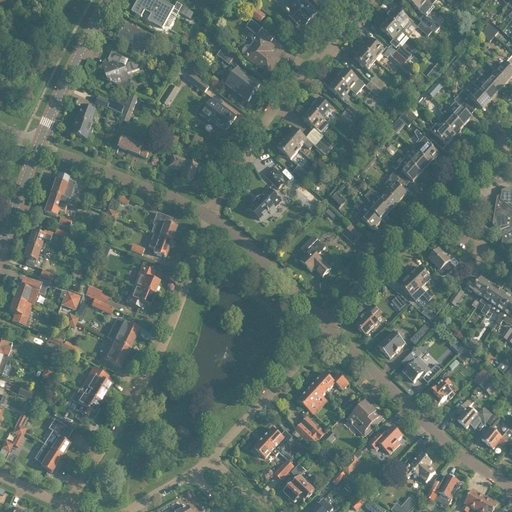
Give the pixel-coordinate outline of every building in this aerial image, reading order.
[(161,0),(136,0),(131,11),(142,17),(145,11),(152,15),(149,20),(164,29),(164,28),(165,26),(174,9),(175,8),(175,7),(161,0)] [(300,18),(305,24),(316,12),(303,0),(286,0),(286,1),(285,3),(284,5),(284,7),(284,9),(286,11),(288,13),(287,14),(295,22),(300,18)] [(432,4),(427,0),(407,0),(424,14),(432,4)] [(175,8),(174,9),(178,12),(188,18),(192,11),(178,2),(175,7),(175,8)] [(231,7),(235,11),(241,7),(238,2),(231,7)] [(396,8),(388,18),(401,30),(410,20),(396,8)] [(250,15),(259,22),(264,16),(255,9),(250,15)] [(422,21),(435,32),(440,26),(427,15),(422,21)] [(401,30),(388,18),(379,28),(393,40),(390,43),(396,48),(407,35),(401,30)] [(257,35),(262,28),(250,19),(245,26),(257,35)] [(415,26),(426,36),(431,30),(420,20),(415,26)] [(117,37),(134,45),(132,49),(142,54),(151,36),(125,22),(117,37)] [(497,27),(501,31),(505,26),(501,22),(497,27)] [(488,24),(484,29),(494,37),(498,32),(488,24)] [(494,37),(484,29),(480,34),(489,42),(494,37)] [(272,46),(269,43),(257,35),(254,33),(251,37),(252,40),(253,41),(250,46),(249,45),(245,45),(242,50),(242,53),(268,73),(278,59),(270,53),(269,49),(272,46)] [(161,34),(157,41),(175,50),(179,44),(161,34)] [(407,61),(396,51),(390,46),(388,48),(386,47),(384,50),(370,39),(362,48),(376,60),(380,54),(387,58),(389,55),(402,66),(406,62),(407,61)] [(452,48),(458,53),(462,48),(456,42),(452,48)] [(401,46),(396,51),(407,61),(412,55),(401,46)] [(223,47),(219,53),(230,61),(234,56),(223,47)] [(367,70),(376,60),(362,48),(354,58),(367,70)] [(131,85),(130,81),(127,73),(139,69),(141,66),(127,59),(124,66),(119,63),(122,56),(111,51),(107,59),(109,62),(102,64),(104,73),(103,77),(106,79),(118,85),(128,90),(131,85)] [(450,64),(456,69),(465,60),(459,55),(450,64)] [(502,77),(507,81),(511,76),(511,68),(505,62),(499,68),(488,58),(485,61),(496,71),(502,77)] [(406,62),(402,66),(407,71),(411,66),(406,62)] [(437,64),(432,70),(437,74),(442,68),(437,64)] [(225,83),(248,101),(254,93),(255,91),(260,84),(251,77),(250,79),(236,68),(225,83)] [(355,94),(364,84),(358,79),(345,68),(342,72),(340,71),(338,71),(336,74),(336,76),(337,77),(336,78),(350,90),(355,94)] [(476,70),(483,76),(485,73),(479,68),(476,70)] [(479,90),(491,100),(499,91),(488,80),(483,76),(476,70),(473,74),(478,79),(477,80),(483,86),(479,90)] [(488,80),(499,91),(507,81),(496,71),(488,80)] [(186,80),(202,92),(207,85),(190,73),(186,80)] [(374,77),(370,81),(380,89),(381,90),(385,86),(385,85),(375,76),(374,77)] [(350,90),(336,78),(328,88),(341,100),(350,90)] [(432,87),(437,92),(445,84),(439,79),(432,87)] [(370,81),(366,86),(377,96),(382,100),(387,95),(381,90),(380,89),(370,81)] [(159,101),(166,105),(177,88),(170,84),(159,101)] [(458,95),(459,97),(461,98),(474,110),(478,105),(482,109),(483,108),(490,101),(491,100),(479,90),(475,86),(467,95),(462,91),(458,95)] [(128,123),(138,96),(131,93),(121,120),(128,123)] [(98,96),(95,101),(109,107),(111,101),(98,96)] [(129,96),(116,102),(124,105),(129,96)] [(199,114),(208,120),(210,119),(224,130),(236,115),(212,97),(199,114)] [(474,110),(461,98),(459,97),(447,110),(464,125),(472,116),(470,114),(474,110)] [(319,98),(311,108),(324,120),(330,124),(325,119),(333,110),(319,98)] [(82,105),(77,117),(74,126),(76,127),(73,134),(86,138),(89,130),(91,131),(93,126),(91,126),(92,123),(91,123),(95,112),(92,111),(93,109),(82,105)] [(360,115),(349,106),(345,111),(355,120),(360,115)] [(455,135),(464,125),(447,110),(442,106),(440,109),(445,114),(440,121),(455,135)] [(324,120),(311,108),(302,118),(322,134),(329,125),(330,125),(330,124),(324,120)] [(407,109),(403,114),(411,121),(415,117),(407,109)] [(355,120),(345,111),(340,117),(351,126),(352,125),(355,121),(355,120)] [(411,121),(403,114),(398,119),(406,126),(411,121)] [(440,121),(440,120),(434,115),(430,120),(436,125),(431,130),(447,144),(455,135),(440,121)] [(310,149),(313,144),(294,128),(285,138),(299,149),(304,144),(310,149)] [(390,128),(381,137),(387,142),(395,133),(390,128)] [(419,153),(430,163),(438,153),(429,145),(431,142),(416,129),(414,131),(420,141),(413,148),(419,153)] [(189,143),(198,146),(201,138),(183,131),(180,143),(188,146),(189,143)] [(122,137),(118,147),(146,157),(150,148),(143,145),(146,135),(141,133),(137,143),(122,137)] [(178,138),(171,135),(167,144),(174,147),(178,138)] [(322,136),(322,135),(318,140),(319,141),(329,149),(333,144),(322,136)] [(299,149),(285,138),(277,148),(290,159),(299,149)] [(326,155),(330,150),(329,149),(319,141),(315,146),(326,155)] [(421,172),(430,163),(419,153),(414,158),(409,155),(401,149),(399,152),(408,161),(421,172)] [(357,164),(364,171),(375,159),(368,153),(357,164)] [(203,180),(208,166),(198,162),(196,165),(186,161),(186,160),(172,155),(168,166),(178,170),(182,172),(180,175),(193,180),(194,176),(203,180)] [(421,172),(408,161),(402,167),(400,165),(394,173),(406,184),(411,179),(413,182),(421,172)] [(296,166),(291,171),(302,180),(308,174),(297,165),(296,166)] [(284,184),(279,179),(282,176),(274,167),(271,170),(265,176),(278,189),(284,184)] [(358,167),(352,172),(356,177),(362,171),(358,167)] [(50,192),(62,197),(69,199),(76,178),(69,175),(69,177),(57,173),(55,179),(52,186),(50,185),(49,190),(51,190),(50,192)] [(390,179),(382,187),(387,192),(399,202),(407,192),(402,188),(406,184),(394,173),(390,176),(390,179)] [(315,206),(321,200),(299,181),(294,187),(305,197),(315,206)] [(497,201),(500,204),(499,208),(495,210),(493,224),(500,229),(503,237),(501,246),(509,252),(511,250),(511,187),(511,186),(502,190),(502,195),(497,196),(497,201)] [(369,191),(378,200),(390,211),(399,202),(387,192),(382,187),(377,194),(371,189),(369,191)] [(249,209),(260,220),(268,212),(269,213),(269,212),(270,213),(282,201),(269,188),(249,209)] [(364,205),(382,220),(390,211),(378,200),(369,191),(364,196),(368,200),(364,205)] [(69,199),(62,197),(50,192),(45,206),(50,207),(48,213),(55,216),(58,209),(65,212),(69,199)] [(117,201),(127,205),(129,198),(120,194),(117,201)] [(114,205),(117,198),(111,196),(107,208),(112,210),(114,205)] [(338,208),(342,204),(333,196),(329,200),(338,208)] [(382,220),(364,205),(360,201),(356,206),(361,211),(356,217),(361,221),(362,220),(373,230),(382,220)] [(154,225),(151,232),(153,233),(159,235),(171,239),(176,226),(170,223),(171,218),(156,213),(152,224),(154,225)] [(56,223),(67,227),(69,221),(59,216),(56,223)] [(343,234),(354,244),(362,235),(351,225),(343,234)] [(55,234),(73,240),(75,235),(67,232),(57,228),(55,234)] [(29,241),(28,243),(46,250),(47,248),(44,247),(47,240),(49,241),(53,233),(44,230),(43,234),(33,230),(30,237),(28,237),(27,241),(29,241)] [(153,233),(148,247),(154,249),(152,253),(164,258),(169,245),(172,246),(174,240),(171,239),(159,235),(153,233)] [(331,269),(315,253),(322,246),(314,237),(301,249),(306,254),(300,260),(311,272),(314,268),(322,277),(331,269)] [(33,267),(35,261),(39,251),(45,254),(46,250),(28,243),(23,257),(27,258),(24,264),(33,267)] [(132,244),(129,253),(136,256),(137,254),(141,256),(144,249),(132,244)] [(451,270),(456,266),(458,264),(453,258),(450,261),(439,249),(429,258),(435,264),(434,265),(433,267),(433,270),(435,272),(436,273),(437,274),(439,275),(442,275),(444,275),(446,274),(447,274),(451,270)] [(139,270),(133,285),(141,288),(154,293),(159,281),(152,279),(157,267),(143,261),(139,270)] [(84,272),(90,274),(92,268),(86,266),(84,272)] [(431,278),(420,266),(411,276),(421,287),(431,278)] [(37,277),(48,282),(51,274),(39,270),(37,277)] [(421,287),(411,276),(401,285),(412,296),(415,300),(422,294),(428,300),(431,297),(421,287)] [(471,293),(473,290),(483,297),(492,283),(481,276),(477,282),(472,279),(465,289),(471,293)] [(16,291),(13,290),(12,294),(14,295),(13,298),(32,305),(34,305),(38,293),(44,295),(47,286),(22,278),(19,285),(18,284),(16,291)] [(485,316),(502,290),(492,283),(479,302),(483,305),(479,312),(485,316)] [(133,285),(126,303),(142,310),(145,304),(149,305),(154,293),(141,288),(133,285)] [(88,286),(84,295),(105,304),(108,298),(100,294),(101,291),(88,286)] [(452,304),(462,292),(456,288),(447,301),(452,304)] [(61,289),(58,296),(63,298),(61,304),(73,309),(78,296),(61,289)] [(426,292),(432,298),(435,295),(429,290),(426,292)] [(503,311),(511,297),(502,290),(485,316),(488,318),(491,313),(499,318),(503,311)] [(511,297),(503,311),(497,321),(500,323),(504,318),(511,324),(511,297)] [(25,326),(32,305),(13,298),(8,311),(14,313),(11,321),(25,326)] [(108,315),(111,309),(98,303),(95,309),(108,315)] [(356,325),(365,334),(378,322),(374,318),(380,313),(373,305),(362,316),(363,318),(356,325)] [(424,308),(420,312),(430,320),(434,316),(424,308)] [(118,328),(112,340),(118,343),(129,348),(135,336),(139,329),(134,326),(117,318),(113,325),(118,328)] [(424,326),(410,340),(415,345),(429,331),(424,326)] [(507,340),(511,331),(511,328),(508,326),(501,336),(507,340)] [(35,338),(45,342),(57,346),(60,339),(37,330),(35,338)] [(467,335),(461,330),(456,337),(462,342),(467,335)] [(393,331),(377,347),(389,359),(395,353),(400,349),(400,348),(405,343),(393,331)] [(466,346),(475,352),(479,344),(470,338),(466,346)] [(0,354),(2,355),(7,357),(10,349),(5,347),(6,342),(0,339),(0,354)] [(76,346),(62,340),(59,347),(73,353),(76,346)] [(111,340),(102,358),(109,361),(108,362),(120,367),(123,361),(129,348),(118,343),(112,340),(111,340)] [(54,354),(57,346),(45,342),(42,349),(54,354)] [(416,346),(400,362),(406,368),(402,371),(413,382),(420,375),(422,378),(427,383),(440,370),(435,365),(430,370),(417,357),(421,353),(419,351),(420,350),(416,346)] [(462,362),(469,355),(463,348),(455,356),(462,362)] [(2,355),(0,354),(0,373),(2,374),(1,376),(7,378),(10,367),(9,366),(11,359),(7,357),(2,355)] [(498,366),(496,368),(503,373),(505,371),(509,365),(503,359),(500,362),(498,366)] [(79,389),(80,390),(100,402),(110,384),(101,380),(104,374),(91,367),(79,389)] [(473,381),(489,395),(498,383),(483,369),(473,381)] [(325,372),(315,382),(326,393),(335,383),(343,390),(349,382),(339,373),(333,380),(325,372)] [(432,390),(427,396),(437,406),(447,396),(449,398),(453,394),(446,387),(449,383),(444,378),(437,386),(432,390)] [(326,393),(315,382),(299,400),(311,412),(319,404),(318,402),(326,393)] [(16,393),(28,398),(30,391),(18,387),(16,393)] [(80,390),(79,390),(72,401),(77,404),(74,410),(78,412),(74,418),(86,425),(90,418),(88,417),(91,412),(93,413),(100,402),(80,390)] [(351,403),(348,400),(342,405),(345,409),(351,403)] [(479,431),(486,423),(492,416),(492,415),(485,409),(478,416),(469,409),(473,405),(467,400),(458,411),(462,414),(457,420),(466,428),(469,424),(474,429),(475,428),(479,431)] [(347,420),(364,438),(367,435),(372,430),(384,418),(371,405),(370,406),(365,402),(347,420)] [(492,416),(486,423),(490,427),(498,417),(493,413),(492,415),(492,416)] [(21,426),(26,417),(20,414),(16,424),(17,424),(14,429),(19,431),(21,426)] [(302,433),(315,445),(325,433),(307,416),(296,428),(298,430),(302,433)] [(45,445),(61,455),(68,443),(64,440),(71,429),(57,421),(52,429),(51,428),(42,444),(45,445)] [(398,441),(403,436),(393,426),(383,436),(379,433),(370,443),(374,447),(375,446),(379,449),(382,446),(390,455),(401,444),(398,441)] [(274,427),(264,438),(279,452),(290,462),(293,459),(283,449),(285,447),(284,446),(292,437),(286,431),(282,435),(274,427)] [(492,449),(497,442),(507,447),(511,437),(511,430),(509,429),(501,437),(490,429),(481,440),(492,449)] [(22,438),(24,434),(19,431),(16,436),(12,445),(17,447),(22,438)] [(320,442),(326,448),(336,437),(330,431),(320,442)] [(279,452),(264,438),(255,448),(266,458),(272,452),(276,455),(279,452)] [(1,447),(8,451),(12,443),(5,439),(1,447)] [(50,472),(61,455),(45,445),(42,444),(41,444),(42,444),(34,458),(41,463),(39,465),(50,472)] [(428,466),(432,462),(422,454),(417,460),(417,459),(414,463),(409,459),(399,471),(408,479),(414,472),(427,483),(436,473),(428,466)] [(348,462),(342,468),(349,475),(355,468),(361,462),(354,456),(348,462)] [(286,476),(293,468),(286,462),(275,474),(281,480),(286,476)] [(291,473),(297,479),(294,482),(293,481),(284,491),(295,502),(299,498),(303,502),(315,490),(301,476),(305,471),(299,465),(291,473)] [(336,485),(346,475),(342,470),(332,480),(336,485)] [(448,505),(460,483),(446,476),(439,488),(433,485),(425,498),(432,502),(435,498),(448,505)] [(366,496),(371,501),(378,493),(374,489),(366,496)] [(476,511),(484,497),(471,490),(463,504),(464,504),(461,510),(464,511),(466,511),(470,507),(476,511)] [(367,499),(362,494),(351,506),(356,510),(367,499)] [(493,511),(497,504),(491,501),(491,500),(486,497),(485,498),(484,497),(476,511),(477,511),(493,511)] [(328,511),(332,508),(323,499),(317,505),(317,504),(309,511),(328,511)] [(406,511),(400,507),(396,503),(390,510),(391,511),(406,511)]
